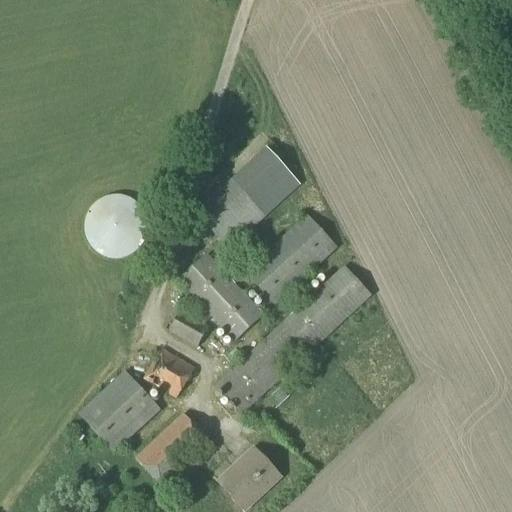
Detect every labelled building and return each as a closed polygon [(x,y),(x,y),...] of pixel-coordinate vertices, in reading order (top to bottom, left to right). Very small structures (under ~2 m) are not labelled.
[(228,252),(264,220),(301,188),(267,150),(231,184),(196,217),(200,221),(191,228),(204,244),(214,237),(228,252)] [(116,261),(119,261),(122,261),(124,260),(127,259),(130,258),(132,257),(134,256),(137,254),(139,252),(141,250),(142,248),(144,246),(145,243),(146,241),(147,238),(147,235),(148,232),(148,230),(148,227),(147,224),(147,221),(146,219),(145,216),(144,214),(142,212),(141,209),(139,207),(137,205),(134,204),(132,202),(130,201),(127,200),(124,199),(122,199),(119,198),(116,198),(113,198),(111,198),(108,199),(105,200),(103,201),(100,202),(98,204),(96,205),(94,207),(92,209),(90,212),(89,214),(88,216),(86,219),(86,221),(85,224),(85,227),(85,230),(85,232),(85,235),(86,238),(86,241),(88,243),(89,246),(90,248),(92,250),(94,252),(96,254),(98,256),(100,257),(103,258),(105,260),(108,260),(111,261),(113,261),(116,261)] [(274,307),(336,250),(307,219),(245,276),(274,307)] [(350,234),(360,253),(371,247),(362,228),(350,234)] [(235,344),(263,318),(207,258),(179,283),(203,310),(192,320),(180,313),(168,334),(198,351),(209,330),(216,324),(235,344)] [(242,416),(371,298),(380,289),(354,261),(344,270),(216,388),(242,416)] [(176,400),(194,371),(161,352),(143,381),(176,400)] [(114,456),(161,413),(124,373),(78,416),(114,456)] [(178,507),(196,490),(188,482),(184,478),(214,450),(184,417),(136,462),(178,507)] [(245,511),(280,480),(258,456),(238,475),(234,470),(218,485),(243,511),(245,511)]
